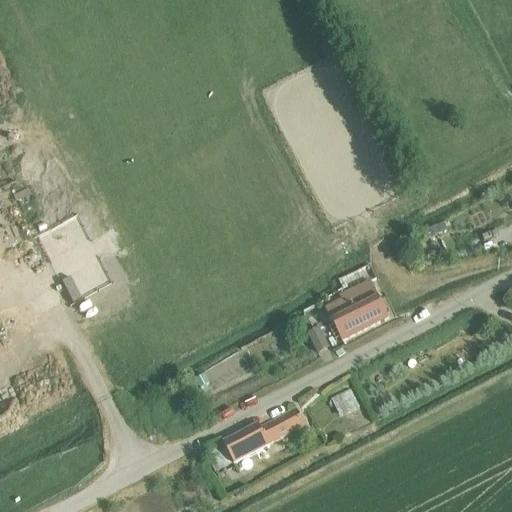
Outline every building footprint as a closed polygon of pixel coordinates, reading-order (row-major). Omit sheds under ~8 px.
[(436,228),(427,233),(431,240),(439,235),(436,228)] [(326,311),(341,343),(387,320),(370,285),(339,299),(342,304),(326,311)] [(308,337),(316,354),(327,349),(318,331),(308,337)] [(50,352),(54,375),(65,373),(62,350),(50,352)] [(204,376),(195,381),(200,390),(209,385),(204,376)] [(331,401),(342,421),(362,410),(351,390),(331,401)] [(173,410),(182,431),(206,422),(197,401),(173,410)] [(223,445),(234,467),(269,449),(268,447),(304,428),(297,413),(260,432),(258,428),(223,445)]
